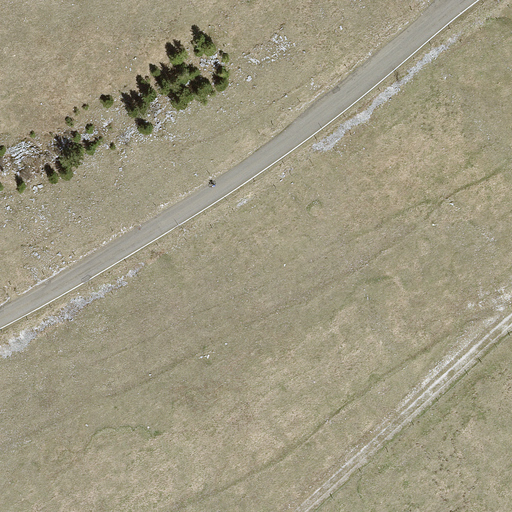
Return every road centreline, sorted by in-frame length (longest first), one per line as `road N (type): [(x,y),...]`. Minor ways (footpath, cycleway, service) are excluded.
road 1 (tertiary): [(465,0),(234,178),(0,318)]
road 2 (track): [(295,511),(511,315)]
